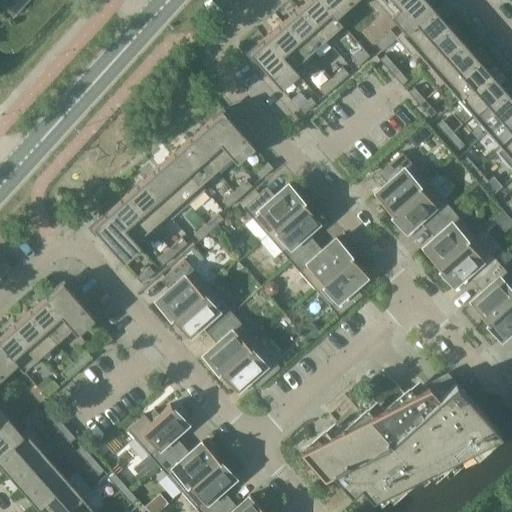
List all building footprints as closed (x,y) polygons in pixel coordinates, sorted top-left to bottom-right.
[(0,0),(0,3),(11,14),(24,0),(0,0)] [(341,24),(334,16),(319,0),(306,0),(297,8),(324,39),(341,24)] [(319,0),(334,16),(351,0),(376,0),(403,30),(403,31),(431,6),(425,0),(319,0)] [(410,55),(416,51),(416,50),(446,23),(431,6),(403,31),(403,30),(396,36),(396,37),(395,38),(410,55)] [(308,53),(324,39),(297,8),(281,22),(308,53)] [(293,66),(308,53),(281,22),(265,36),(293,66)] [(416,51),(429,66),(460,39),(446,23),(416,50),(416,51)] [(390,30),(374,43),(381,51),(395,38),(396,37),(396,36),(390,30)] [(297,72),(293,66),(265,36),(248,51),(280,87),(297,72)] [(429,66),(444,82),(474,55),(460,39),(429,66)] [(351,60),(356,66),(369,55),(364,49),(351,60)] [(379,59),(390,72),(396,67),(385,54),(379,59)] [(444,82),(458,98),(489,71),(474,55),(444,82)] [(396,67),(390,72),(401,84),(407,79),(396,67)] [(343,68),(331,78),(336,84),(348,73),(343,68)] [(458,98),(472,114),(503,87),(489,71),(458,98)] [(336,84),(331,78),(318,89),(323,95),(336,84)] [(407,92),(418,104),(424,99),(413,87),(407,92)] [(472,114),(486,131),(511,108),(511,97),(503,87),(472,114)] [(297,108),(302,113),(315,102),(310,97),(297,108)] [(424,99),(418,104),(429,117),(435,112),(424,99)] [(511,108),(486,131),(501,147),(511,136),(511,108)] [(221,110),(204,125),(231,156),(235,161),(253,146),(221,110)] [(436,124),(447,137),(453,132),(442,119),(436,124)] [(293,126),(299,132),(304,127),(299,121),(293,126)] [(204,125),(188,139),(215,170),(231,156),(204,125)] [(453,132),(447,137),(458,149),(464,144),(453,132)] [(511,136),(501,147),(495,151),(510,169),(511,167),(511,136)] [(188,139),(172,153),(200,183),(215,170),(188,139)] [(373,194),(389,211),(426,179),(402,152),(382,170),(390,179),(373,194)] [(172,153),(156,167),(187,204),(204,189),(200,183),(172,153)] [(460,161),(471,173),(477,168),(466,156),(460,161)] [(255,173),(260,178),(272,167),(267,162),(255,173)] [(156,167),(139,182),(166,213),(171,218),(187,204),(156,167)] [(477,168),(471,173),(482,186),(488,181),(477,168)] [(421,215),(429,224),(449,206),(426,179),(389,211),(405,230),(421,215)] [(247,180),(234,191),(239,196),(252,185),(247,180)] [(139,182),(123,196),(150,227),(166,213),(139,182)] [(242,207),(266,234),(302,202),(287,184),(271,198),(262,189),(242,207)] [(239,196),(234,191),(222,202),(227,207),(239,196)] [(123,196),(107,210),(135,240),(150,227),(123,196)] [(266,234),(290,261),(310,243),(302,234),(318,220),(302,202),(266,234)] [(421,248),(436,265),(473,233),(449,206),(429,224),(437,234),(421,248)] [(135,240),(107,210),(90,225),(122,261),(140,245),(135,240)] [(218,213),(206,224),(211,230),(223,219),(218,213)] [(211,230),(206,224),(193,235),(198,241),(211,230)] [(469,269),(477,278),(497,260),(473,233),(436,265),(453,284),(469,269)] [(182,237),(169,248),(174,254),(187,243),(182,237)] [(290,261),(313,288),(350,256),(334,238),(318,252),(310,243),(290,261)] [(174,254),(169,248),(157,259),(162,265),(174,254)] [(350,256),(313,288),(338,315),(358,297),(350,288),(366,274),(350,256)] [(156,300),(171,317),(208,285),(184,258),(164,276),(172,285),(156,300)] [(469,302),(484,319),(511,294),(511,277),(497,260),(477,278),(485,288),(469,302)] [(136,277),(141,283),(154,272),(149,266),(136,277)] [(61,281),(44,296),(71,327),(75,333),(93,317),(61,281)] [(203,321),(211,330),(232,312),(208,285),(171,317),(187,335),(203,321)] [(511,327),(511,294),(484,319),(500,338),(511,327)] [(44,296),(28,310),(55,341),(71,327),(44,296)] [(28,310),(12,325),(39,355),(55,341),(28,310)] [(203,354),(219,371),(255,339),(232,312),(211,330),(220,339),(203,354)] [(301,329),(307,338),(318,330),(311,321),(301,329)] [(12,325),(0,335),(0,344),(15,362),(22,370),(39,355),(12,325)] [(94,344),(99,349),(112,338),(107,333),(94,344)] [(255,339),(219,371),(235,389),(251,375),(259,384),(280,366),(255,339)] [(0,375),(15,362),(0,344),(0,375)] [(86,351),(73,362),(78,368),(91,357),(86,351)] [(78,368),(73,362),(61,373),(66,379),(78,368)] [(300,450),(322,476),(332,471),(349,491),(359,483),(369,494),(497,430),(447,373),(431,388),(429,386),(300,450)] [(40,391),(45,397),(58,386),(53,380),(40,391)] [(126,428),(157,463),(177,445),(170,436),(186,422),(169,404),(150,421),(144,413),(126,428)] [(28,427),(43,414),(37,406),(21,420),(27,427),(28,427)] [(47,418),(58,430),(63,425),(52,413),(47,418)] [(0,451),(21,432),(6,416),(0,421),(0,451)] [(63,425),(58,430),(68,443),(74,438),(63,425)] [(0,451),(0,464),(8,474),(39,447),(38,446),(42,443),(28,427),(27,427),(21,432),(0,451)] [(157,463),(181,490),(217,458),(202,441),(186,455),(177,445),(157,463)] [(75,450),(86,463),(92,458),(81,445),(75,450)] [(8,474),(22,490),(53,463),(39,447),(8,474)] [(92,458),(86,463),(97,475),(103,470),(92,458)] [(181,490),(199,511),(210,511),(225,500),(217,491),(233,476),(217,458),(181,490)] [(22,490),(36,506),(67,479),(53,463),(22,490)] [(109,478),(119,490),(125,485),(114,473),(109,478)] [(36,506),(41,511),(62,511),(81,495),(67,479),(36,506)] [(125,485),(119,490),(130,503),(136,498),(125,485)] [(62,511),(94,511),(95,511),(81,495),(62,511)] [(210,511),(264,511),(249,495),(233,509),(225,500),(210,511)]
